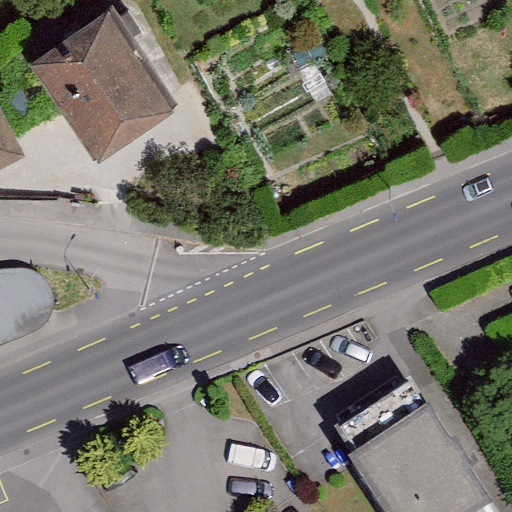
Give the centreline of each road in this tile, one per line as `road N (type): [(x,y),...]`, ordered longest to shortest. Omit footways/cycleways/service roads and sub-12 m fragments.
road 1 (primary): [(0,426),(320,289)]
road 2 (unclassified): [(320,289),(0,240)]
road 3 (unknown): [(366,270),(414,378),(504,511)]
road 4 (primary): [(320,289),(511,209)]
